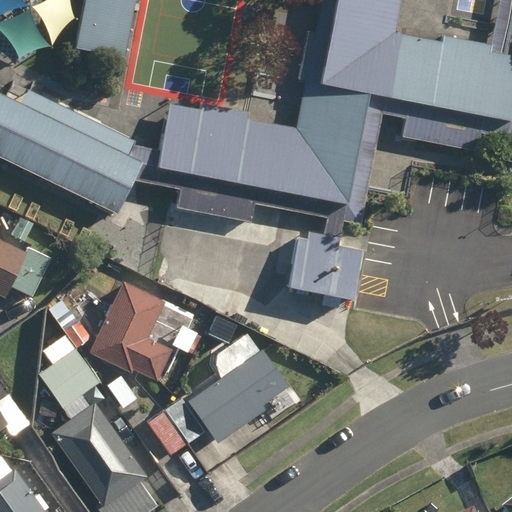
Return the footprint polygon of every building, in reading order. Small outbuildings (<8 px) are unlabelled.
[(84,0),(75,51),(123,60),(135,0),(84,0)] [(158,167),(349,207),(372,96),(511,124),(511,58),(490,54),(491,49),(444,39),(443,44),(395,35),(402,0),(323,0),(316,35),(311,34),(301,81),(307,83),(297,131),(250,122),(251,116),(203,106),(201,113),(171,106),(158,167)] [(0,158),(115,214),(139,163),(140,162),(119,152),(126,138),(20,86),(13,101),(0,95),(0,158)] [(404,138),(478,154),(482,137),(407,121),(404,138)] [(177,209),(252,225),(256,208),(180,192),(177,209)] [(13,238),(24,244),(34,225),(23,220),(13,238)] [(419,229),(376,221),(360,308),(403,316),(419,229)] [(112,254),(143,270),(158,241),(127,225),(112,254)] [(290,289),(355,300),(364,252),(339,248),(341,239),(309,234),(308,243),(298,241),(290,289)] [(27,256),(0,242),(0,295),(6,299),(11,290),(29,299),(46,265),(27,256)] [(132,372),(158,384),(173,353),(148,340),(165,302),(124,283),(90,354),(132,374),(132,372)] [(50,311),(61,327),(73,319),(62,303),(50,311)] [(233,325),(211,315),(202,335),(224,345),(233,325)] [(181,349),(193,355),(201,339),(189,333),(181,349)] [(39,376),(64,411),(99,385),(75,351),(39,376)] [(189,404),(218,446),(265,413),(262,408),(289,389),(263,353),(189,404)] [(0,433),(8,429),(15,439),(30,429),(8,396),(0,401),(0,433)] [(95,510),(97,511),(152,511),(158,509),(140,485),(148,480),(95,405),(51,436),(100,506),(95,510)] [(148,424),(172,457),(189,445),(165,412),(148,424)] [(0,481),(0,511),(43,511),(15,471),(0,481)] [(511,511),(511,499),(502,507),(506,511),(511,511)]
